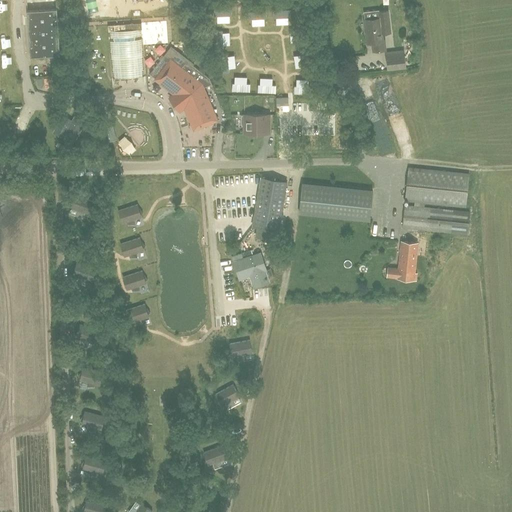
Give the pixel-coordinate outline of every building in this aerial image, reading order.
[(57,9),(27,11),(30,57),(59,55),(57,9)] [(373,52),(385,51),(384,39),(382,39),(382,34),(390,33),(388,11),(379,12),(379,18),(364,19),(367,43),(372,43),(373,52)] [(126,24),(108,26),(108,32),(110,31),(113,79),(144,77),(143,70),(144,70),(142,35),(141,35),(141,29),(141,23),(126,24)] [(255,32),(274,30),(273,23),(254,25),(255,32)] [(226,43),(243,38),(241,31),(224,36),(226,43)] [(275,32),(256,36),(257,43),(277,40),(275,32)] [(282,46),(283,63),(291,62),(290,46),(282,46)] [(272,59),(281,59),(280,47),(272,47),(272,59)] [(405,50),(385,52),(387,66),(406,64),(405,50)] [(156,79),(155,79),(170,91),(173,89),(178,93),(173,97),(177,103),(181,108),(186,104),(188,110),(187,112),(194,129),(216,120),(203,88),(211,84),(209,78),(192,65),(185,64),(181,68),(170,60),(156,79)] [(290,97),(290,79),(279,79),(279,97),(290,97)] [(77,136),(85,121),(75,115),(72,120),(63,115),(55,130),(65,136),(67,131),(77,136)] [(269,134),(269,115),(244,115),(244,134),(269,134)] [(116,140),(112,125),(103,128),(107,142),(116,140)] [(123,135),(115,142),(126,156),(134,149),(123,135)] [(465,206),(469,174),(409,168),(406,200),(415,201),(414,206),(404,205),(402,227),(467,233),(469,211),(424,207),(424,202),(465,206)] [(261,177),(253,227),(278,231),(287,182),(261,177)] [(372,191),(302,183),(299,214),(369,221),(372,191)] [(90,214),(94,202),(75,195),(71,207),(90,214)] [(142,213),(138,207),(137,205),(118,211),(122,223),(127,222),(127,224),(135,224),(133,220),(141,217),(140,215),(142,213)] [(144,250),(143,248),(145,246),(140,240),(140,238),(121,244),(125,257),(129,255),(130,257),(137,257),(136,253),(144,250)] [(387,276),(393,277),(395,277),(395,278),(416,280),(417,273),(415,273),(418,243),(401,241),(398,269),(394,268),(388,268),(387,276)] [(231,256),(239,279),(250,275),(254,287),(269,282),(267,277),(273,275),(271,268),(266,269),(261,252),(253,255),(251,250),(231,256)] [(92,281),(96,269),(77,262),(73,275),(92,281)] [(147,279),(143,273),(142,271),(123,277),(127,290),(132,288),(132,290),(139,290),(138,286),(146,284),(145,281),(147,279)] [(150,313),(145,306),(144,304),(125,310),(130,323),(134,322),(135,323),(142,324),(141,319),(149,317),(148,314),(150,313)] [(94,344),(99,332),(81,325),(76,337),(94,344)] [(249,340),(230,343),(232,356),(252,353),(249,340)] [(81,378),(80,380),(85,381),(84,383),(90,387),(91,383),(99,385),(102,372),(83,367),(83,370),(78,376),(81,378)] [(215,394),(221,406),(239,396),(232,384),(215,394)] [(82,422),(82,424),(86,426),(86,428),(92,431),(93,427),(101,429),(104,416),(85,412),(84,414),(80,420),(82,422)] [(222,446),(203,453),(208,465),(227,458),(222,446)] [(84,466),(83,469),(88,470),(87,472),(93,476),(94,472),(102,474),(106,461),(86,456),(86,458),(81,464),(84,466)] [(84,510),(83,511),(104,511),(106,505),(87,500),(86,502),(82,509),(84,510)]
